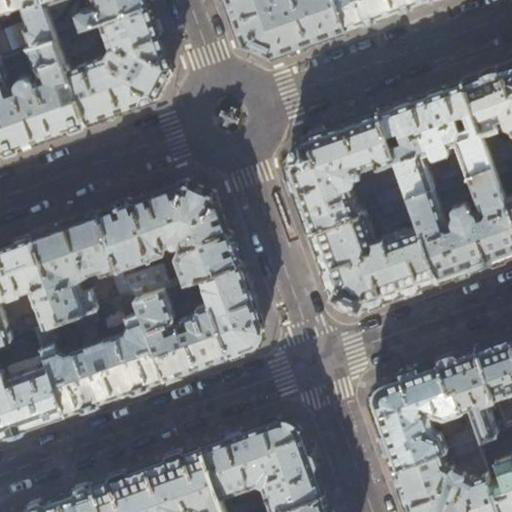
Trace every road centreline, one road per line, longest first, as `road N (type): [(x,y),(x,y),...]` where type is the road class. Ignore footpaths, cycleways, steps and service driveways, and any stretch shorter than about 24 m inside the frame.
road 1 (residential): [(0,473),(317,361)]
road 2 (residential): [(511,12),(269,102)]
road 3 (residential): [(246,159),(317,361)]
road 4 (residential): [(317,361),(511,291)]
road 5 (residential): [(0,196),(190,127)]
road 6 (residential): [(317,361),(371,511)]
